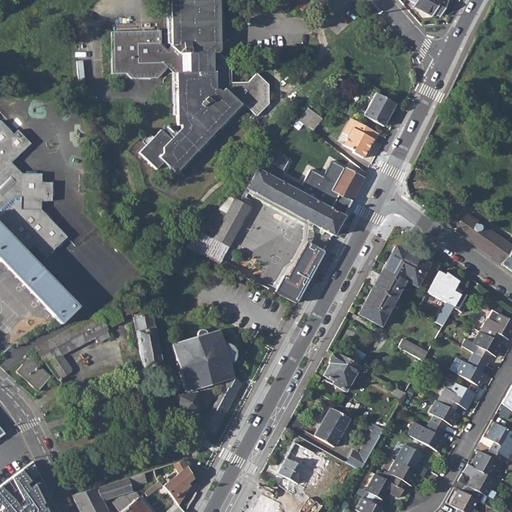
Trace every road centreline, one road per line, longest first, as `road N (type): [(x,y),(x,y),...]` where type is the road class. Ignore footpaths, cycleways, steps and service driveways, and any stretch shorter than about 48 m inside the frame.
road 1 (tertiary): [(209,511),(380,192)]
road 2 (residential): [(424,511),(511,360)]
road 3 (residential): [(380,192),(511,288)]
road 4 (tertiary): [(380,192),(449,59)]
road 5 (residential): [(0,391),(27,425),(69,511)]
